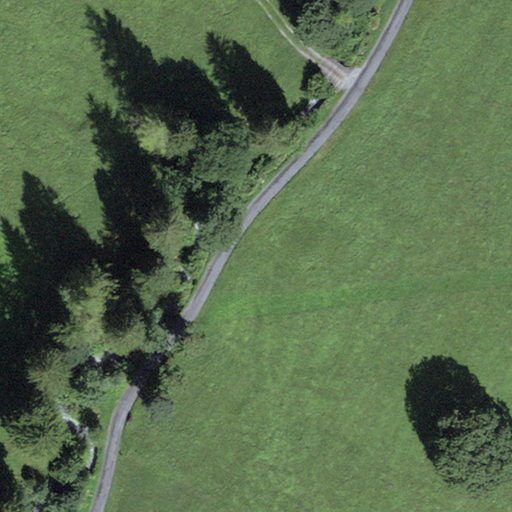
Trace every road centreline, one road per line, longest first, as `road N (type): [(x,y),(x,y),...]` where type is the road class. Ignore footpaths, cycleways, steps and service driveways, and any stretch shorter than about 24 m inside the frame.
road 1 (unclassified): [(407,0),(363,85),(242,226),(131,406),(104,511)]
road 2 (track): [(363,85),(309,54),(262,0)]
